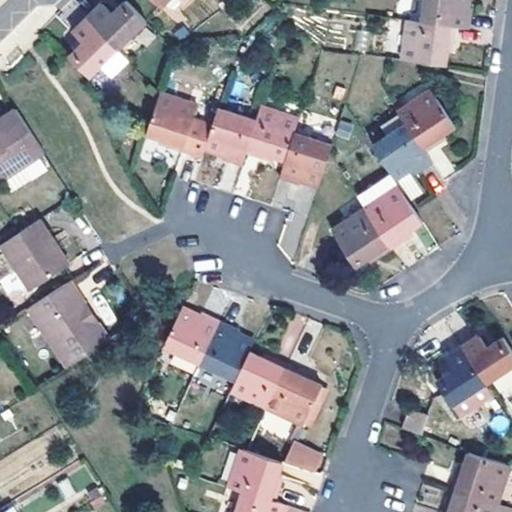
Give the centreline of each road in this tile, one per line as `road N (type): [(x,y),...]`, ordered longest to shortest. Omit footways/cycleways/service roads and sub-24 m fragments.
road 1 (residential): [(495,270),(511,95)]
road 2 (residential): [(265,279),(395,329)]
road 3 (residential): [(395,329),(359,450)]
